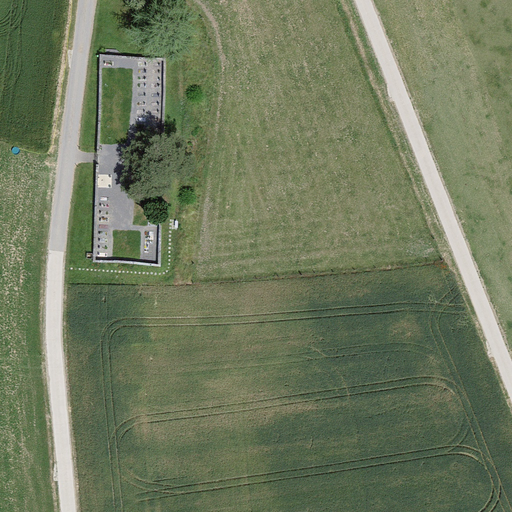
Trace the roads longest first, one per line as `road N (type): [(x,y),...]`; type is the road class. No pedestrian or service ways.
road 1 (unclassified): [(88,0),(56,253),(69,511)]
road 2 (unclassified): [(362,0),(511,381)]
